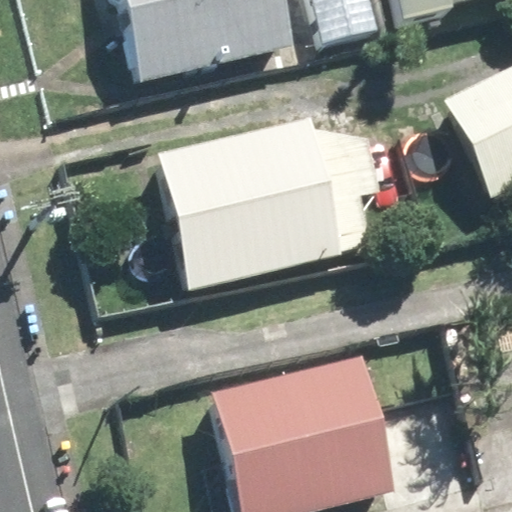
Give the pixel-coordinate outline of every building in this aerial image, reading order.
[(274,0),(111,0),(132,96),(288,62),(274,0)] [(298,0),(311,54),(368,42),(359,0),(298,0)] [(511,0),(384,0),(391,30),(511,2),(511,0)] [(511,70),(435,106),(482,209),(511,195),(511,70)] [(302,128),(146,163),(177,300),(361,259),(350,209),(373,204),(355,127),(304,138),(302,128)] [(354,368),(204,402),(229,511),(359,511),(386,506),(354,368)]
